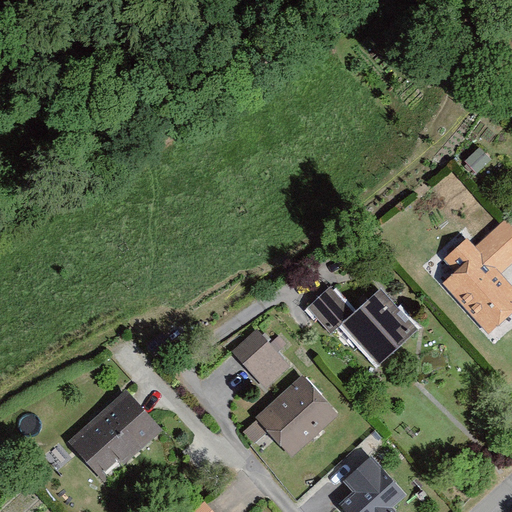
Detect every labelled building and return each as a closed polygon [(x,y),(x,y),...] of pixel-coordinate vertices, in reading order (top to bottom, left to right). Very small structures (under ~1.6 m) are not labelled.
[(511,259),(511,240),(498,226),(470,251),(461,242),(436,264),(445,274),(434,285),(483,339),(511,313),(511,296),(493,276),(511,259)] [(368,367),(408,332),(373,292),(346,316),(325,292),(303,311),(324,335),(333,327),(368,367)] [(230,359),(258,391),(285,368),(256,336),(230,359)] [(331,420),(292,378),(233,433),(249,451),(260,441),(282,464),(331,420)] [(156,433),(120,393),(62,446),(93,480),(111,463),(117,469),(156,433)] [(387,511),(405,496),(370,458),(344,481),(353,492),(339,505),(345,511),(387,511)]
